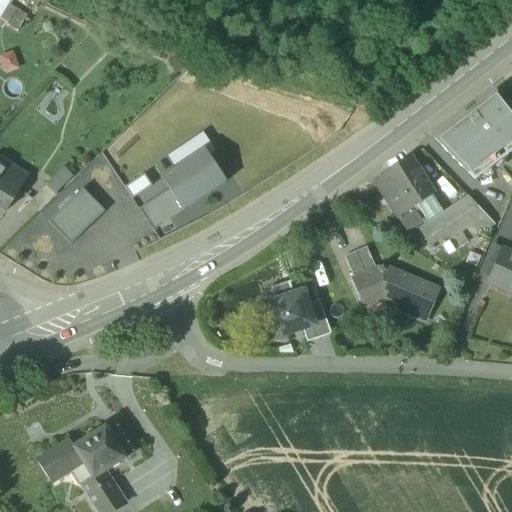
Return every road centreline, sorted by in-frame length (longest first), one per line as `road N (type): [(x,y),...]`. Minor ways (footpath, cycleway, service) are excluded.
road 1 (secondary): [(511,45),(305,201),(141,292)]
road 2 (residential): [(141,292),(202,359),(229,368),(511,378)]
road 3 (secondary): [(141,292),(25,342)]
